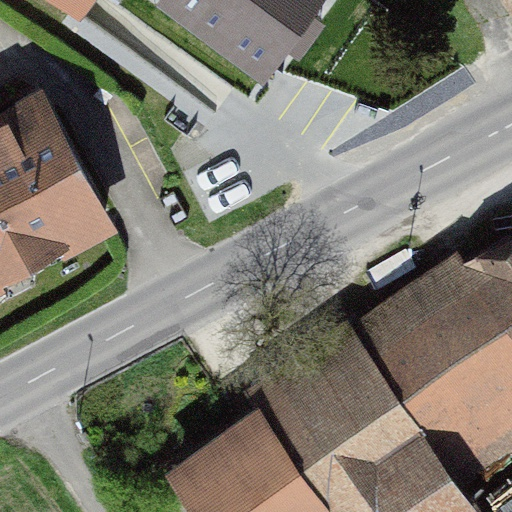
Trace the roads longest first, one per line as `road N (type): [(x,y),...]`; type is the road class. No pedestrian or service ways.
road 1 (secondary): [(14,387),(511,126)]
road 2 (unclassified): [(97,511),(14,387)]
